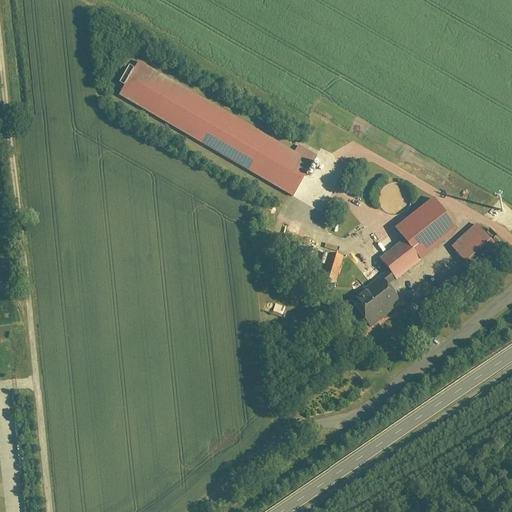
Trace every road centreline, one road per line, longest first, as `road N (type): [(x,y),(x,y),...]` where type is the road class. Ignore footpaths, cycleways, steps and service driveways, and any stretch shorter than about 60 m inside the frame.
road 1 (track): [(45,511),(0,105)]
road 2 (secondary): [(287,511),(511,361)]
